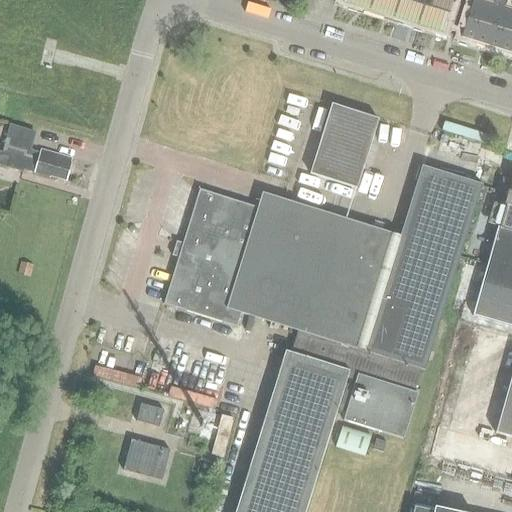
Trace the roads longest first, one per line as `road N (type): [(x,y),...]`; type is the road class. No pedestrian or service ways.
road 1 (residential): [(15,511),(160,0)]
road 2 (unclassified): [(511,97),(202,0)]
